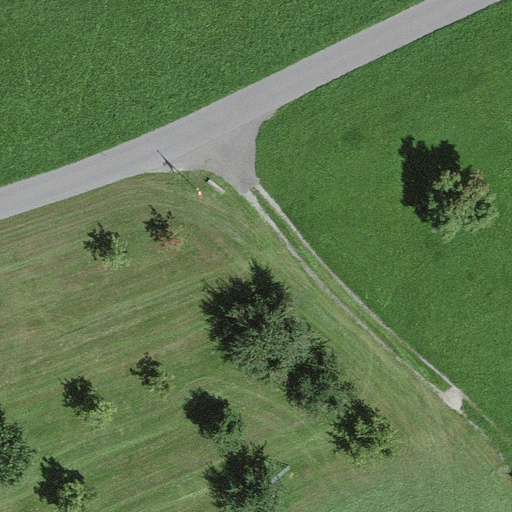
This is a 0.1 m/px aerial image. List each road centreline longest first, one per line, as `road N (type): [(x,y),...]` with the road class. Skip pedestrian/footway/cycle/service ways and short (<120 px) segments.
road 1 (residential): [(0,202),(199,130),(481,0)]
road 2 (track): [(199,130),(332,291),(503,442)]
